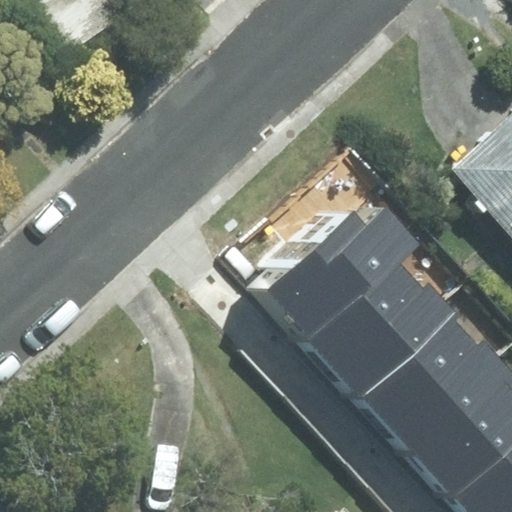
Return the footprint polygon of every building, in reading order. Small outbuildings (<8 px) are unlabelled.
[(137,0),(43,0),(25,14),(58,59),(137,0)] [(511,115),(455,167),(511,230),(511,115)] [(264,289),(313,340),(399,261),(418,243),(386,208),(367,225),(353,210),(264,289)] [(423,287),(399,261),(313,340),(365,395),(455,318),(428,283),(423,287)] [(479,343),(455,318),(365,395),(413,449),(507,366),(483,340),(479,343)] [(511,441),(511,370),(507,366),(413,449),(452,494),(511,441)] [(511,511),(511,441),(452,494),(468,511),(511,511)]
